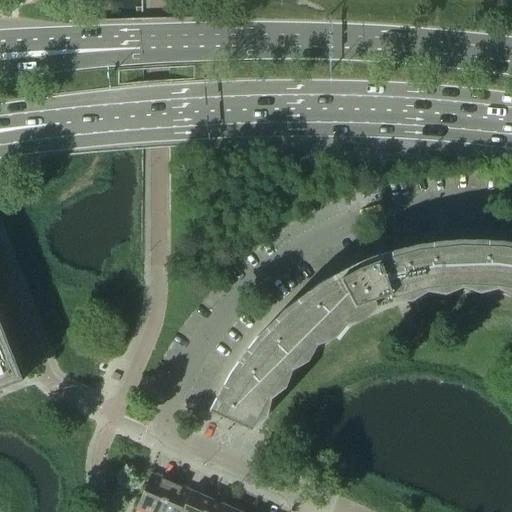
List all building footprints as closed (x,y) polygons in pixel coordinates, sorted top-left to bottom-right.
[(374,306),(373,302),(388,296),(389,300),(424,290),(460,286),(474,286),(488,287),(501,288),(511,289),(511,250),(500,248),(459,246),(417,251),(396,257),(378,262),(365,267),(363,262),(355,265),(318,285),(284,310),(253,340),(228,374),(208,411),(207,413),(249,431),(255,418),(262,406),(269,394),(277,383),(286,372),(295,361),(305,352),(315,342),(326,334),(338,326),(349,318),(362,312),(374,306)] [(0,390),(21,382),(0,328),(0,390)] [(139,511),(158,511),(171,484),(150,475),(135,510),(139,511)] [(182,511),(191,492),(171,484),(158,511),(182,511)] [(205,511),(210,501),(191,492),(182,511),(205,511)] [(229,511),(230,510),(210,501),(205,511),(229,511)]
